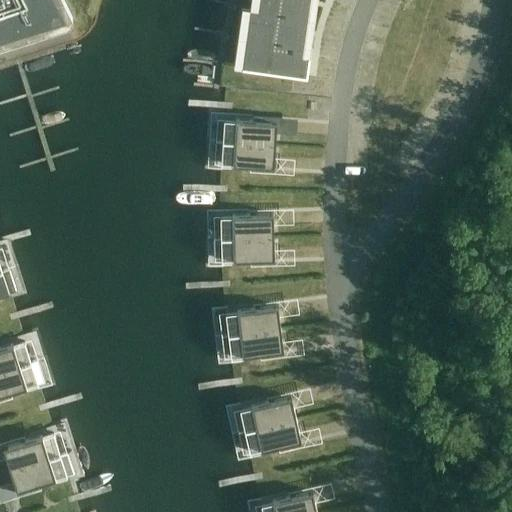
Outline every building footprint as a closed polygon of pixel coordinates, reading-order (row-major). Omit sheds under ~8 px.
[(0,0),(0,36),(30,27),(63,16),(63,15),(55,0),(0,0)] [(236,47),(233,63),(268,68),(269,67),(288,70),(289,70),(290,59),(291,59),(291,58),(290,58),(294,42),(298,43),(300,36),(300,37),(302,29),(298,28),(302,13),(303,13),(303,12),(302,12),(307,0),(248,0),(245,15),(238,14),(237,20),(236,20),(235,27),(241,29),(236,48),(236,47)] [(224,119),(222,141),(274,144),(276,121),(235,119),(235,120),(224,119)] [(222,141),(221,163),(232,164),(273,167),(274,144),(222,141)] [(232,215),(220,216),(221,238),(273,236),(272,213),(231,215),(232,215)] [(273,236),(221,238),(221,260),(233,259),(233,260),(274,259),(273,236)] [(237,311),(225,312),(228,334),(280,328),(277,305),(237,310),(237,311)] [(280,328),(228,334),(231,356),(242,355),(283,350),(280,328)] [(12,343),(0,346),(0,370),(30,361),(24,340),(13,344),(12,343)] [(30,361),(0,370),(0,394),(26,386),(37,382),(30,361)] [(251,406),(240,408),(244,430),(296,418),(290,396),(251,405),(251,406)] [(296,418),(244,430),(249,451),(260,449),(261,449),(301,441),(296,418)] [(41,434),(2,447),(9,469),(59,452),(53,431),(42,434),(41,434)] [(59,452),(9,469),(16,490),(55,478),(55,477),(66,474),(59,452)] [(272,501),(261,503),(262,511),(316,511),(312,491),(272,500),(272,501)]
